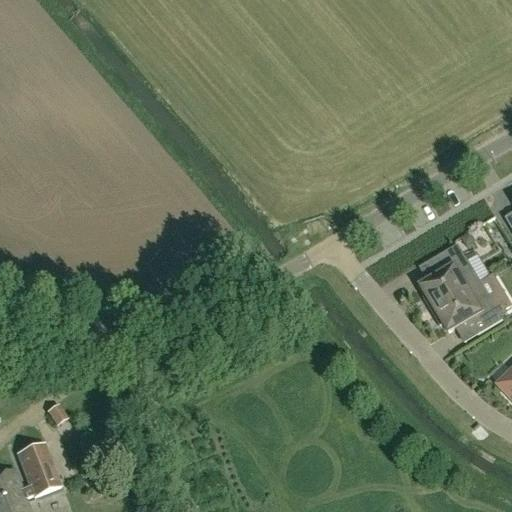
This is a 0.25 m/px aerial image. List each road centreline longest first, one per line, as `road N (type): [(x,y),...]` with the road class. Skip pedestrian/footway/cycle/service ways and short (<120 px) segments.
road 1 (unclassified): [(328,246),(236,299),(134,329),(65,334),(0,318)]
road 2 (residential): [(511,435),(453,390),(328,246)]
road 3 (unclassified): [(328,246),(511,139)]
